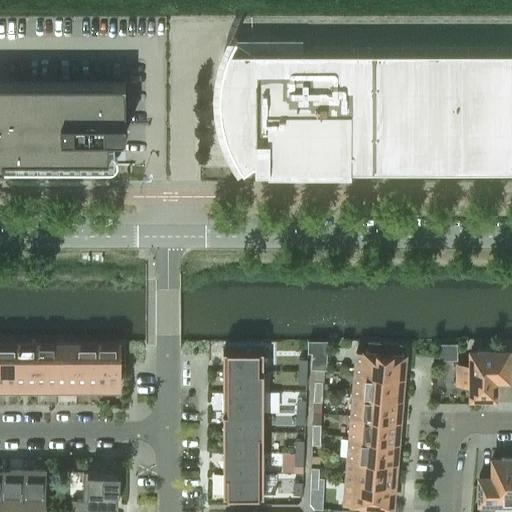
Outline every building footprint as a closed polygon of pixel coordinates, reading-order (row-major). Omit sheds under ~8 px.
[(511,48),(230,49),(232,45),(234,41),(236,37),(235,36),(232,42),(229,47),(227,53),(225,59),(223,65),(222,71),(221,77),(220,83),(220,89),(220,95),(220,101),(220,107),(219,108),(221,117),(223,126),(225,135),(229,143),(233,152),(237,160),(243,168),(252,161),(254,161),(254,167),(269,167),(269,163),(276,163),(276,167),(511,166),(511,48)] [(125,134),(125,81),(0,80),(0,167),(108,167),(110,167),(111,167),(113,166),(114,165),(115,164),(116,163),(117,161),(117,160),(117,158),(117,156),(116,155),(115,153),(114,152),(113,151),(111,150),(110,150),(108,150),(108,134),(125,134)] [(15,389),(15,340),(0,340),(0,380),(9,380),(9,389),(15,389)] [(36,340),(15,340),(15,389),(21,389),(21,380),(36,380),(36,340)] [(56,389),(56,340),(36,340),(36,380),(50,380),(50,389),(56,389)] [(76,340),(56,340),(56,389),(62,389),(62,380),(76,380),(76,340)] [(97,389),(97,340),(76,340),(76,380),(91,380),(91,389),(97,389)] [(124,340),(97,340),(97,389),(103,389),(103,380),(118,380),(118,362),(124,362),(124,340)] [(222,348),(222,370),(263,369),(263,348),(222,348)] [(356,348),(354,371),(402,375),(404,352),(356,348)] [(470,383),(470,396),(495,396),(495,377),(508,377),(508,349),(470,349),(470,362),(457,362),(457,383),(470,383)] [(311,362),(319,362),(319,352),(311,351),(311,362)] [(298,370),(306,370),(307,357),(298,357),(298,370)] [(263,390),(263,369),(222,370),(222,390),(263,390)] [(306,383),(306,370),(298,370),(297,382),(306,383)] [(400,396),(402,375),(354,371),(352,392),(400,396)] [(314,379),(313,389),(322,390),(322,380),(314,379)] [(321,400),(322,390),(313,389),(313,399),(321,400)] [(263,410),(263,390),(222,390),(222,410),(263,410)] [(400,396),(352,392),(351,414),(399,418),(400,396)] [(296,410),(305,410),(305,398),(296,397),(296,410)] [(263,431),(263,410),(222,410),(222,431),(263,431)] [(304,423),(305,410),(296,410),(295,423),(304,423)] [(397,439),(399,418),(351,414),(349,435),(397,439)] [(312,433),(320,433),(320,423),(312,422),(312,433)] [(263,451),(263,431),(222,431),(222,451),(263,451)] [(320,443),(320,433),(312,433),(311,443),(320,443)] [(349,435),(347,457),(395,461),(397,439),(349,435)] [(295,438),(294,451),(303,451),(304,439),(295,438)] [(263,471),(263,451),(222,451),(222,471),(263,471)] [(282,471),(302,472),(303,464),(303,451),(294,451),(294,452),(282,451),(282,471)] [(511,507),(511,456),(491,456),(491,475),(478,475),(478,500),(491,500),(491,508),(511,507)] [(393,482),(395,461),(347,457),(345,478),(393,482)] [(0,482),(0,511),(20,511),(22,468),(2,468),(2,465),(1,465),(0,482)] [(33,469),(22,468),(20,511),(43,511),(45,467),(33,466),(33,469)] [(310,476),(318,476),(319,466),(310,466),(310,476)] [(72,498),(71,511),(101,511),(102,502),(117,502),(118,471),(83,470),(82,498),(72,498)] [(263,493),(263,471),(222,471),(222,493),(263,493)] [(318,486),(318,476),(310,476),(309,486),(318,486)] [(393,482),(345,478),(343,501),(360,502),(388,504),(391,505),(393,482)] [(293,493),(301,493),(302,480),(293,480),(293,493)] [(360,502),(359,511),(376,511),(386,511),(388,504),(360,502)]
